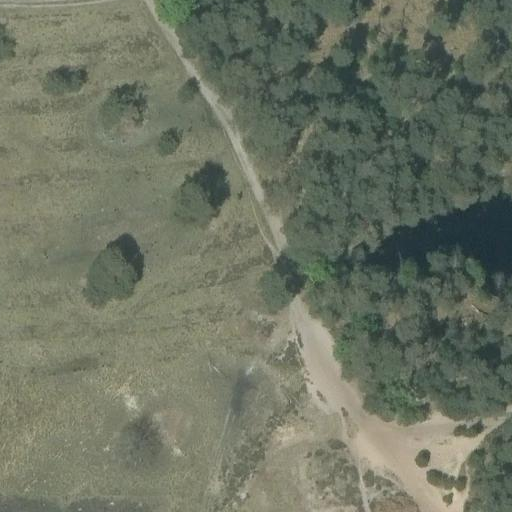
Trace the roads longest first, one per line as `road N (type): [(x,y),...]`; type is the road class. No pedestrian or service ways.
road 1 (track): [(155,0),(363,410)]
road 2 (track): [(225,503),(213,429),(296,277)]
